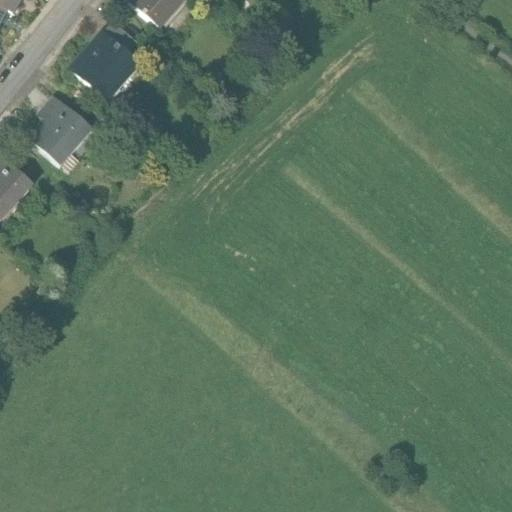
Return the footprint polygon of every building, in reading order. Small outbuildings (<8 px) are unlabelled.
[(9,17),(18,0),(0,0),(0,11),(5,15),(9,17)] [(123,0),(122,2),(157,35),(184,6),(176,0),(123,0)] [(112,27),(102,39),(125,59),(135,48),(112,27)] [(102,39),(100,37),(67,73),(105,107),(138,71),(125,59),(102,39)] [(77,125),(52,102),(36,120),(42,125),(26,142),(58,172),(90,137),(77,125)] [(89,113),(77,125),(90,137),(97,144),(109,131),(89,113)] [(0,223),(31,190),(0,161),(0,223)]
